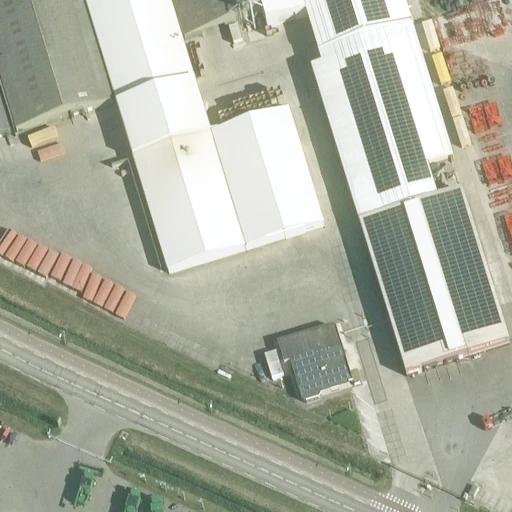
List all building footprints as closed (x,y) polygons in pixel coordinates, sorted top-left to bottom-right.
[(0,0),(0,79),(16,134),(112,105),(80,0),(0,0)] [(168,0),(84,0),(167,276),(324,228),(289,111),(210,135),(168,0)] [(258,0),(172,0),(184,40),(264,16),(258,0)] [(402,0),(301,0),(319,58),(412,30),(402,0)] [(416,39),(312,71),(359,225),(437,201),(427,168),(453,160),(416,39)] [(0,138),(13,135),(0,93),(0,138)] [(31,145),(48,140),(44,130),(28,135),(31,145)] [(26,166),(0,167),(0,179),(27,178),(26,166)] [(359,225),(406,378),(510,346),(463,193),(437,201),(359,225)] [(68,296),(80,275),(61,264),(49,286),(68,296)] [(101,281),(89,304),(98,309),(110,286),(101,281)] [(332,328),(278,345),(284,366),(290,364),(302,402),(306,404),(319,400),(321,396),(349,388),(342,365),(343,365),(345,361),(341,347),(336,330),(332,328)] [(473,487),(468,496),(473,498),(478,490),(473,487)]
